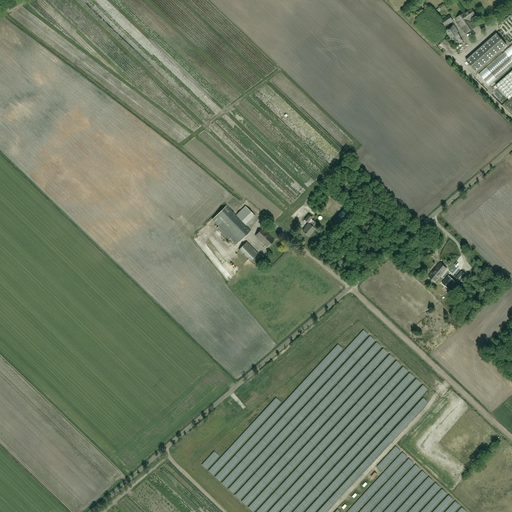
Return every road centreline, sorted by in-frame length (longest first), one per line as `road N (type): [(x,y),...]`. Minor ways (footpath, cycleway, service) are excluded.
road 1 (unclassified): [(90,511),(511,146)]
road 2 (track): [(350,286),(511,438)]
